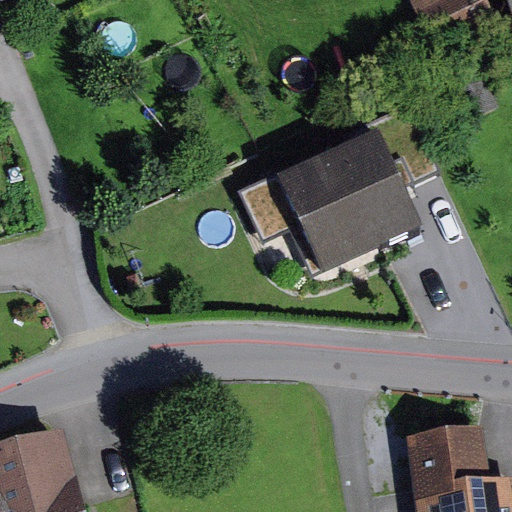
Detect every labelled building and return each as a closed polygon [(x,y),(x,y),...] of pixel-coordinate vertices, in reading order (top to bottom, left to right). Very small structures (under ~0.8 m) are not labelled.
[(12,0),(18,12),(43,0),(12,0)] [(495,0),(422,0),(449,58),(509,30),(495,0)] [(396,145),(295,190),(338,288),(440,244),(396,145)] [(103,511),(83,430),(0,449),(0,511),(103,511)] [(499,439),(424,450),(433,511),(511,511),(511,492),(507,493),(499,439)]
